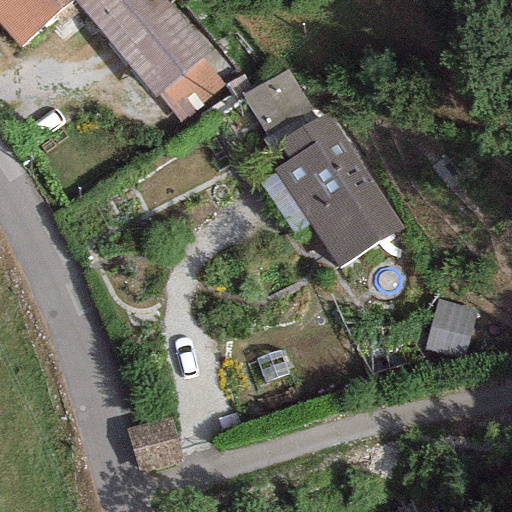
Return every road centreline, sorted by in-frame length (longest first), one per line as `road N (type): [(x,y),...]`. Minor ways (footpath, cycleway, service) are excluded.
road 1 (unknown): [(0,114),(31,93),(145,67),(280,168),(284,207),(231,274)]
road 2 (unclassified): [(130,509),(404,416),(511,393)]
road 3 (unclassified): [(0,178),(73,306),(130,509)]
